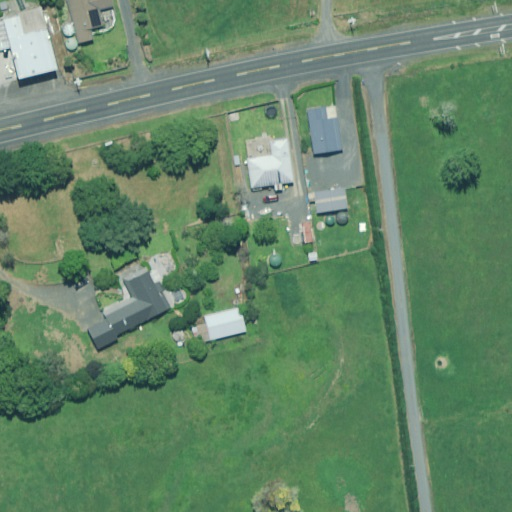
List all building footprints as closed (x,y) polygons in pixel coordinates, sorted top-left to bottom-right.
[(115,7),(113,0),(69,0),(80,44),(95,40),(93,29),(100,27),(102,33),(114,30),(111,17),(103,19),(100,11),(115,7)] [(61,78),(59,69),(43,9),(4,20),(0,20),(0,43),(4,60),(14,57),(20,80),(40,74),(42,83),(61,78)] [(329,119),(327,108),(308,111),(316,155),(339,151),(334,119),(329,119)] [(294,182),(288,140),(271,142),(273,156),(249,159),(253,189),(276,185),(277,191),(285,190),(284,184),(294,182)] [(349,209),(346,189),(316,193),(319,214),(349,209)] [(307,196),(296,198),(299,216),(310,215),(307,196)] [(173,308),(160,282),(155,271),(151,273),(148,268),(142,271),(139,266),(120,276),(125,286),(127,285),(134,298),(105,312),(108,320),(89,329),(99,350),(120,339),(118,336),(173,308)] [(248,332),(242,308),(207,317),(208,325),(193,329),(198,345),(248,332)]
